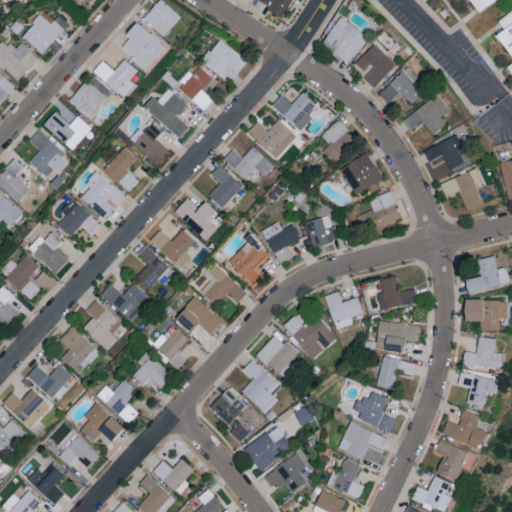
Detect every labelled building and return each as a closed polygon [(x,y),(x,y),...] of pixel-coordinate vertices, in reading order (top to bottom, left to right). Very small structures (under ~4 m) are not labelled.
[(164,36),(179,14),(159,0),(158,0),(143,20),(164,36)] [(292,0),(257,0),(256,3),(283,17),(292,0)] [(511,0),(511,79),(506,71),(511,67),(511,54),(499,34),(509,29),(509,22),(509,16),(511,13),(511,0),(500,0),(480,15),(470,0),(511,0)] [(67,22),(58,15),(52,23),(39,14),(22,38),(44,54),(67,22)] [(348,64),(368,37),(340,17),(320,44),(348,64)] [(145,70),(165,47),(137,21),(125,34),(129,38),(121,47),(145,70)] [(38,60),(21,43),(14,50),(3,39),(0,42),(0,64),(17,81),(38,60)] [(201,62),(228,83),(246,60),(219,39),(201,62)] [(396,64),(374,44),(355,64),(365,74),(362,77),(374,87),(396,64)] [(114,71),(102,61),(92,72),(123,98),(134,84),(129,80),(137,70),(123,59),(114,71)] [(192,75),(189,73),(177,87),(203,110),(212,100),(206,94),(216,82),(199,67),(192,75)] [(399,92),(410,104),(423,93),(413,82),(417,78),(407,67),(378,93),(387,103),(399,92)] [(0,102),(14,86),(0,73),(0,102)] [(69,102),(89,118),(106,95),(85,80),(69,102)] [(176,117),(186,104),(168,89),(159,101),(153,96),(143,107),(179,137),(188,127),(176,117)] [(282,95),(272,106),(300,131),(312,117),(308,114),(316,105),(302,93),(291,104),(282,95)] [(432,135),(445,124),(439,117),(449,109),(437,94),(403,120),(411,130),(422,122),(432,135)] [(91,128),(63,105),(57,113),(55,111),(43,125),(73,150),(91,128)] [(277,159),(297,137),(278,120),(267,132),(257,122),(247,132),(277,159)] [(321,135),(329,144),(322,151),(332,162),(356,141),(337,121),(321,135)] [(129,139),(155,164),(167,151),(154,139),(162,132),(152,123),(143,132),(139,128),(129,139)] [(39,151),(29,162),(48,179),(66,161),(59,155),(63,152),(40,130),(29,141),(39,151)] [(424,151),(429,161),(442,155),(449,170),(464,162),(458,150),(463,147),(456,134),(424,151)] [(128,192),(138,181),(126,170),(137,159),(125,147),(104,169),(128,192)] [(242,158),(233,150),(224,160),(245,179),(255,169),(264,177),(273,166),(252,147),(242,158)] [(383,177),(366,152),(340,170),(357,195),(383,177)] [(0,185),(18,202),(29,189),(15,176),(24,167),(14,159),(0,174),(0,185)] [(511,160),(499,164),(507,200),(511,198),(511,160)] [(220,183),(208,196),(221,208),(242,186),(219,165),(211,174),(220,183)] [(440,182),(445,196),(460,191),(467,211),(483,206),(476,185),(481,183),(477,170),(440,182)] [(124,196),(96,171),(85,183),(89,188),(80,197),(104,219),(115,207),(115,206),(124,196)] [(400,215),(390,191),(368,200),(372,209),(358,215),(364,230),(400,215)] [(0,220),(2,219),(10,226),(22,213),(0,193),(0,220)] [(205,201),(198,209),(187,198),(174,212),(206,241),(221,224),(213,217),(217,213),(205,201)] [(71,236),(81,225),(91,233),(99,224),(72,199),(61,212),(66,216),(58,225),(71,236)] [(334,226),(325,228),(321,217),(305,222),(313,246),(338,239),(334,226)] [(291,224),(281,230),(277,222),(261,231),(280,264),(292,257),(286,247),(300,240),(291,224)] [(150,240),(181,269),(191,257),(185,252),(195,241),(182,229),(171,241),(160,230),(150,240)] [(40,235),(29,248),(56,273),(68,260),(56,248),(62,241),(53,232),(45,240),(40,235)] [(264,277),(256,269),(268,257),(251,240),(228,263),(253,288),(264,277)] [(148,265),(136,278),(149,290),(169,268),(146,246),(137,255),(148,265)] [(17,265),(12,260),(1,272),(30,300),(40,289),(28,278),(39,267),(26,255),(17,265)] [(477,260),(480,277),(467,279),(469,292),(509,284),(506,267),(497,269),(494,256),(477,260)] [(197,288),(215,305),(226,292),(238,303),(246,293),(213,262),(202,274),(206,278),(197,288)] [(380,279),(383,293),(377,294),(380,309),(417,302),(414,288),(399,291),(396,276),(380,279)] [(146,295),(133,283),(122,295),(110,284),(101,294),(130,322),(140,311),(135,306),(146,295)] [(0,320),(6,327),(19,313),(7,302),(13,295),(3,285),(0,288),(0,320)] [(353,324),(351,317),(362,313),(357,297),(341,302),(338,291),(325,296),(335,329),(353,324)] [(175,318),(192,333),(191,334),(202,344),(222,322),(194,297),(175,318)] [(112,334),(122,324),(96,300),(86,311),(93,317),(83,327),(107,349),(116,339),(112,334)] [(465,300),(465,321),(482,321),(482,331),(499,331),(499,318),(507,318),(507,300),(465,300)] [(336,338),(318,316),(304,328),(294,316),(283,325),(312,360),(324,349),(336,338)] [(419,325),(378,320),(375,350),(403,353),(404,341),(417,342),(419,325)] [(180,368),(186,359),(178,353),(188,338),(169,324),(152,347),(180,368)] [(61,357),(79,374),(100,351),(72,326),(60,339),(70,348),(61,357)] [(293,367),(289,364),(297,353),(274,334),(256,356),(284,379),(293,367)] [(493,352),(495,339),(478,336),(476,353),(464,351),(462,363),(503,369),(505,354),(493,352)] [(141,385),(150,377),(160,388),(171,377),(147,351),(136,361),(141,366),(132,374),(141,385)] [(376,385),(393,389),(396,372),(411,376),(413,363),(382,356),(376,385)] [(278,400),(273,395),(281,387),(251,360),(243,369),(253,378),(241,392),(265,414),(278,400)] [(68,389),(64,385),(72,376),(58,364),(48,375),(36,365),(27,375),(56,402),(68,389)] [(498,380),(461,373),(458,385),(469,387),(466,404),(483,407),(486,392),(495,394),(498,380)] [(126,402),(136,390),(124,379),(113,392),(105,385),(96,395),(128,424),(138,413),(126,402)] [(228,425),(246,405),(228,388),(209,407),(228,425)] [(50,406),(31,389),(20,400),(12,392),(2,402),(29,428),(50,406)] [(396,419),(380,413),(387,398),(371,392),(368,401),(358,398),(351,416),(390,432),(396,419)] [(124,427),(94,403),(83,417),(87,420),(80,430),(94,441),(100,432),(113,442),(124,427)] [(314,419),(307,405),(294,411),(301,426),(314,419)] [(480,416),(463,410),(458,425),(447,421),(442,435),(480,449),(486,432),(475,428),(480,416)] [(240,441),(249,432),(235,418),(226,428),(240,441)] [(12,419),(3,429),(0,426),(0,450),(4,454),(25,432),(12,419)] [(362,460),(369,444),(382,450),(387,438),(350,422),(338,450),(362,460)] [(260,470),(292,447),(276,425),(244,449),(260,470)] [(88,469),(99,456),(77,436),(58,456),(68,466),(76,458),(88,469)] [(457,480),(468,452),(439,440),(434,452),(442,455),(435,472),(457,480)] [(292,493),(307,482),(300,472),(307,467),(296,452),(264,477),(273,489),(283,482),(292,493)] [(185,480),(194,470),(180,459),(172,469),(162,460),(152,472),(180,495),(189,484),(185,480)] [(363,486),(354,482),(360,466),(343,460),(333,489),(359,499),(363,486)] [(64,474),(51,464),(43,474),(36,468),(26,481),(55,503),(64,493),(55,486),(64,474)] [(143,511),(163,511),(174,500),(147,475),(139,484),(149,493),(137,506),(143,511)] [(441,511),(445,511),(452,497),(446,494),(451,483),(434,476),(427,491),(417,487),(412,499),(441,511)] [(203,505),(194,511),(220,511),(224,509),(209,489),(198,497),(203,505)] [(13,493),(1,506),(8,511),(31,511),(41,501),(29,490),(20,500),(13,493)] [(339,511),(344,499),(321,491),(312,511),(339,511)] [(132,511),(123,502),(113,511),(132,511)]
